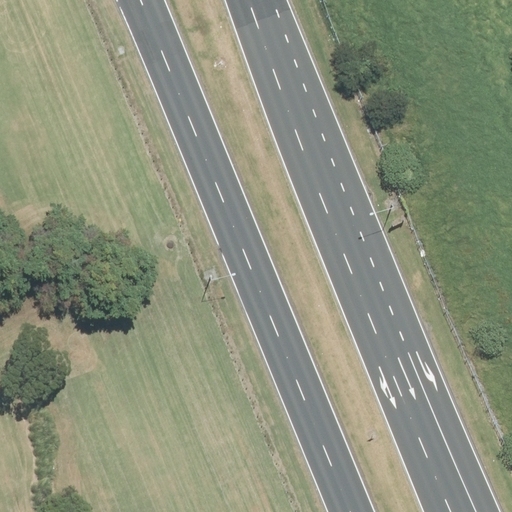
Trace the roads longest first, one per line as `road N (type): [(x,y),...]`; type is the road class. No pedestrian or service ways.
road 1 (primary): [(359,511),(145,0)]
road 2 (primary): [(249,0),(453,511)]
